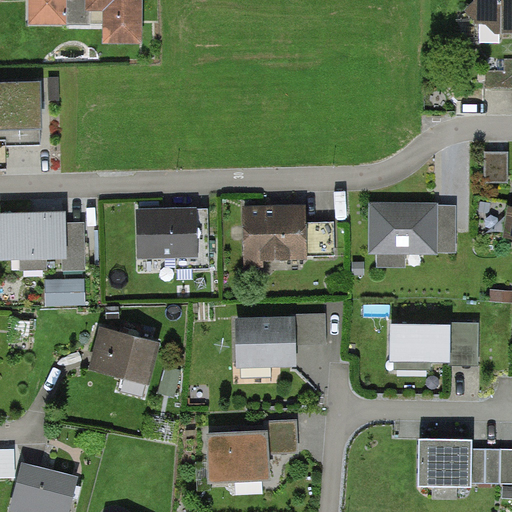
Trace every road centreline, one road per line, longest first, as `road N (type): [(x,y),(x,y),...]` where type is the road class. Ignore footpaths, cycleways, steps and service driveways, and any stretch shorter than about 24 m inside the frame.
road 1 (residential): [(511,128),(457,131),(374,177),(0,184)]
road 2 (residential): [(337,361),(329,511)]
